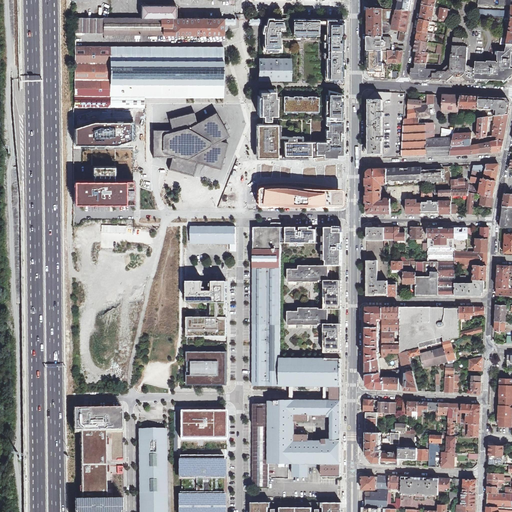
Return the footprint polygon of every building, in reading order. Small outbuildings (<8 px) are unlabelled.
[(391,9),(410,10),(412,0),(398,0),(397,4),(392,3),(391,9)] [(163,34),(223,34),(223,24),(235,24),(236,18),(219,18),(176,18),(176,4),(141,4),(141,18),(161,18),(161,23),(163,24),(163,34)] [(430,21),(431,21),(432,21),(434,6),(423,4),(420,19),(430,21)] [(439,19),(446,20),(447,16),(447,15),(448,9),(441,7),(439,19)] [(368,36),(382,36),(382,26),(382,24),(383,20),(383,9),(374,8),(368,8),(368,36)] [(400,30),(407,31),(410,10),(391,9),(389,9),(383,9),(383,20),(384,20),(386,20),(393,20),(394,22),(393,28),(400,30)] [(142,34),(163,34),(163,24),(161,23),(161,18),(141,18),(110,17),(108,17),(101,17),(74,17),(74,32),(104,32),(104,34),(142,34)] [(286,19),(267,18),(264,31),(264,52),(284,52),(283,38),(283,31),(289,31),(286,19)] [(322,18),(296,19),(296,38),(319,38),(319,36),(323,36),(322,24),(322,18)] [(326,49),(343,49),(343,18),(327,18),(327,25),(326,38),(326,49)] [(283,38),(296,38),(296,19),(286,19),(289,31),(283,31),(283,38)] [(428,32),(429,25),(430,22),(430,21),(420,19),(418,30),(428,32)] [(405,41),(407,31),(400,30),(398,40),(404,41),(404,40),(405,41)] [(426,41),(427,40),(427,36),(428,32),(418,30),(416,40),(426,41)] [(388,51),(390,51),(391,36),(382,36),(368,36),(368,51),(388,51)] [(475,81),(475,79),(476,67),(472,67),(470,65),(467,65),(468,46),(463,46),(463,44),(464,44),(465,43),(465,42),(465,41),(464,41),(463,41),(463,38),(455,37),(455,42),(453,42),(453,49),(455,49),(454,53),(453,54),(452,54),(451,55),(451,64),(449,64),(448,66),(443,69),(426,69),(426,64),(415,63),(414,68),(411,68),(411,72),(410,75),(411,75),(411,76),(412,77),(413,78),(414,78),(414,80),(416,80),(428,80),(436,81),(437,80),(438,79),(447,80),(447,81),(449,79),(452,77),(454,75),(461,76),(462,76),(466,79),(468,82),(469,79),(470,80),(471,80),(471,81),(475,81)] [(422,52),(427,52),(428,42),(426,41),(416,40),(414,52),(417,52),(421,52),(422,52)] [(511,44),(507,44),(506,51),(498,51),(498,60),(500,62),(498,63),(497,61),(487,61),(487,62),(476,61),(476,67),(475,79),(488,80),(506,81),(511,75),(511,44)] [(74,108),(111,108),(111,47),(75,47),(74,108)] [(145,98),(223,98),(223,92),(223,47),(111,47),(111,108),(145,108),(145,98)] [(343,80),(343,49),(326,49),(325,80),(343,80)] [(388,62),(388,51),(368,51),(368,68),(368,72),(374,78),(388,78),(388,69),(388,62)] [(388,63),(401,63),(403,51),(397,51),(397,53),(393,53),(393,51),(390,51),(388,51),(388,62),(388,63)] [(415,63),(426,64),(428,52),(427,52),(422,52),(421,52),(417,52),(415,63)] [(260,58),(258,58),(257,68),(257,79),(273,79),(291,80),(291,58),(264,58),(260,58)] [(388,78),(395,79),(398,77),(399,71),(393,71),(393,69),(388,69),(388,78)] [(328,95),(326,95),(327,119),(327,127),(329,127),(329,131),(327,131),(327,143),(312,143),(313,158),(314,158),(325,157),(325,159),(333,159),(338,159),(338,160),(345,160),(345,156),(345,95),(329,90),(328,95)] [(383,100),(388,98),(391,97),(391,95),(391,92),(375,91),(368,99),(368,100),(369,100),(383,100)] [(383,154),(382,154),(382,158),(401,157),(402,140),(404,120),(405,93),(396,93),(391,92),(391,95),(391,97),(388,98),(383,100),(383,154)] [(276,94),(262,93),(262,99),(260,98),(259,120),(259,127),(278,126),(279,99),(276,99),(276,94)] [(458,111),(459,108),(461,96),(452,96),(451,95),(450,95),(449,95),(448,95),(443,95),(442,110),(458,111)] [(459,108),(478,108),(479,97),(469,96),(461,96),(459,108)] [(319,97),(285,97),(284,113),(319,113),(319,97)] [(494,116),(509,114),(510,105),(505,98),(498,98),(479,97),(478,108),(478,109),(491,109),(492,109),(494,109),(494,116)] [(369,154),(382,154),(383,154),(383,100),(369,100),(369,154)] [(416,107),(421,106),(422,102),(422,101),(409,100),(409,108),(416,107)] [(416,107),(418,117),(419,117),(429,114),(428,105),(427,105),(421,106),(416,107)] [(408,119),(404,120),(402,140),(426,139),(425,123),(419,123),(419,117),(418,117),(416,107),(409,108),(408,119)] [(478,118),(489,116),(494,116),(494,109),(492,109),(491,109),(478,109),(477,118),(478,118)] [(220,138),(227,134),(221,124),(215,113),(211,115),(210,115),(197,122),(194,114),(193,112),(169,118),(172,129),(163,129),(162,156),(172,156),(169,168),(193,175),(197,162),(202,163),(205,164),(205,163),(219,167),(222,155),(226,143),(219,141),(220,138)] [(496,140),(504,140),(509,114),(494,116),(489,116),(488,119),(494,120),(492,136),(497,136),(496,140)] [(488,119),(489,116),(478,118),(477,138),(487,137),(488,119)] [(132,119),(76,119),(76,148),(133,148),(132,119)] [(426,139),(437,138),(437,134),(434,134),(434,122),(425,123),(426,139)] [(259,127),(256,127),(257,159),(279,159),(279,137),(278,126),(259,127)] [(162,156),(163,129),(153,129),(153,156),(162,156)] [(444,129),(441,129),(441,133),(441,138),(453,138),(454,133),(444,132),(444,129)] [(461,140),(462,154),(473,154),(471,146),(472,132),(466,133),(462,133),(454,133),(453,138),(452,140),(461,140)] [(279,137),(279,159),(313,158),(312,143),(303,143),(304,136),(279,137)] [(426,139),(426,156),(449,155),(452,140),(453,138),(441,138),(437,138),(426,139)] [(426,139),(402,140),(401,157),(426,156),(426,139)] [(452,140),(449,155),(462,154),(461,140),(452,140)] [(480,144),(480,153),(486,152),(498,152),(502,151),(504,140),(496,140),(484,143),(483,143),(480,144)] [(471,146),(473,154),(480,153),(480,144),(471,146)] [(484,179),(496,181),(499,165),(499,164),(486,165),(485,171),(484,179)] [(485,171),(486,165),(474,165),(471,176),(479,178),(480,178),(481,172),(483,172),(483,171),(485,171)] [(76,202),(134,202),(134,179),(114,179),(114,166),(94,166),(94,178),(94,179),(76,179),(73,179),(73,202),(76,202)] [(439,190),(451,190),(451,180),(451,166),(444,167),(444,169),(439,169),(438,170),(438,172),(439,172),(439,174),(435,174),(435,173),(436,173),(436,172),(429,173),(429,169),(422,170),(422,190),(432,190),(439,190)] [(407,200),(417,200),(422,200),(422,197),(422,196),(422,190),(422,170),(422,168),(404,168),(395,169),(387,169),(387,184),(387,189),(387,191),(391,191),(391,199),(391,200),(407,199),(407,200)] [(381,184),(387,184),(387,169),(370,170),(367,172),(367,191),(381,191),(381,187),(380,186),(381,184)] [(482,195),(493,197),(495,188),(495,187),(495,186),(496,183),(496,182),(496,181),(484,179),(482,178),(480,189),(479,194),(482,195)] [(451,190),(469,189),(469,187),(469,185),(466,185),(466,183),(463,183),(463,179),(459,179),(459,180),(451,180),(451,190)] [(342,202),(342,201),(342,190),(342,188),(341,188),(340,187),(339,187),(337,187),(323,187),(310,187),(299,185),(290,184),(263,185),(260,185),(258,186),(257,187),(257,188),(257,204),(288,205),(301,205),(310,205),(317,205),(339,204),(340,204),(341,204),(341,203),(342,202)] [(381,191),(367,191),(367,211),(370,214),(391,214),(391,200),(391,199),(385,199),(383,201),(382,201),(381,191)] [(474,198),(474,197),(474,194),(468,192),(468,195),(466,214),(472,214),(473,206),(474,199),(474,198)] [(503,206),(511,206),(511,194),(509,194),(505,194),(504,200),(503,206)] [(493,197),(482,195),(481,198),(480,204),(491,206),(493,197)] [(439,214),(451,214),(451,205),(451,201),(440,201),(440,198),(439,198),(439,202),(439,214)] [(422,214),(422,203),(419,203),(418,204),(417,204),(417,200),(407,200),(407,214),(422,214)] [(422,214),(439,214),(439,202),(438,202),(432,202),(432,201),(428,201),(428,202),(422,202),(422,203),(422,214)] [(500,227),(511,227),(511,206),(503,206),(500,227)] [(231,249),(236,249),(236,245),(235,245),(235,243),(237,243),(237,227),(192,227),(191,243),(232,243),(232,245),(231,245),(231,249)] [(282,242),(281,227),(278,227),(275,227),(254,227),(253,267),(254,267),(254,270),(253,385),(280,385),(282,358),(282,306),(282,242)] [(281,227),(282,242),(318,242),(318,229),(311,229),(311,227),(302,227),(302,229),(298,229),(298,227),(288,227),(281,227)] [(324,251),(324,260),(327,259),(327,265),(329,265),(342,265),(342,243),(343,227),(325,227),(325,242),(324,251)] [(384,240),(384,238),(384,227),(370,227),(367,230),(367,240),(384,240)] [(384,238),(395,238),(395,227),(384,227),(384,238)] [(405,240),(405,233),(401,233),(401,231),(399,231),(399,227),(395,227),(395,238),(395,240),(405,240)] [(455,238),(455,228),(428,227),(427,237),(436,237),(436,244),(447,244),(447,238),(455,238)] [(468,251),(468,234),(468,228),(455,228),(455,238),(455,251),(468,251)] [(476,239),(489,239),(489,228),(481,228),(481,236),(476,236),(476,239)] [(436,237),(427,237),(427,243),(427,250),(427,259),(427,261),(440,261),(455,261),(455,251),(455,238),(447,238),(447,244),(436,244),(436,237)] [(476,251),(489,252),(489,239),(476,239),(476,251)] [(474,265),(488,265),(489,252),(476,251),(468,251),(455,251),(455,261),(455,265),(474,265)] [(388,296),(388,282),(388,281),(377,280),(377,278),(378,260),(367,260),(367,292),(370,296),(388,296)] [(403,271),(403,261),(399,261),(392,261),(392,269),(399,269),(399,271),(403,271)] [(427,261),(416,262),(416,272),(416,277),(440,276),(440,261),(427,261)] [(440,261),(440,276),(455,276),(455,265),(455,261),(440,261)] [(324,279),(326,279),(329,279),(329,265),(327,265),(299,265),(299,268),(288,268),(288,283),(320,283),(320,279),(324,279)] [(342,265),(329,265),(329,279),(342,279),(342,272),(342,265)] [(475,279),(485,280),(488,280),(488,265),(474,265),(474,279),(475,279)] [(511,266),(498,265),(497,288),(511,288),(511,266)] [(416,277),(416,272),(409,272),(409,271),(403,271),(404,283),(409,283),(410,283),(416,283),(416,277)] [(440,276),(416,277),(416,283),(416,289),(416,296),(440,295),(440,286),(440,276)] [(455,276),(440,276),(440,286),(455,286),(455,283),(455,276)] [(324,279),(324,309),(328,309),(341,309),(342,279),(326,279),(324,279)] [(456,295),(483,295),(483,292),(486,292),(485,280),(475,279),(475,283),(467,283),(455,283),(455,286),(456,295)] [(227,282),(187,282),(187,307),(216,307),(227,307),(227,282)] [(388,296),(397,296),(397,282),(388,282),(388,296)] [(455,286),(440,286),(440,295),(456,295),(455,286)] [(506,305),(497,305),(496,321),(506,322),(506,311),(507,311),(507,310),(506,310),(506,305)] [(227,330),(227,307),(216,307),(216,319),(189,319),(189,330),(227,330)] [(383,318),(383,307),(367,307),(367,320),(367,330),(366,348),(366,361),(379,358),(379,321),(378,321),(378,318),(381,318),(383,318)] [(400,318),(400,307),(383,307),(383,318),(400,318)] [(456,338),(460,337),(460,332),(460,318),(460,307),(413,307),(400,307),(400,318),(400,353),(408,351),(419,348),(426,346),(431,345),(433,344),(443,342),(456,338)] [(460,307),(460,318),(471,318),(471,315),(475,315),(485,313),(485,307),(460,307)] [(323,353),(341,354),(341,338),(341,323),(328,324),(328,315),(328,309),(324,309),(319,309),(319,308),(299,308),(299,311),(288,311),(288,325),(319,325),(319,323),(324,324),(323,353)] [(400,318),(383,318),(383,320),(383,357),(386,356),(400,353),(400,318)] [(506,322),(496,321),(495,331),(505,331),(506,322)] [(484,331),(484,327),(479,328),(477,329),(477,328),(460,332),(460,337),(484,331)] [(187,381),(187,385),(222,385),(222,382),(227,382),(227,377),(227,348),(227,342),(193,342),(194,336),(187,336),(187,345),(186,345),(186,362),(187,362),(187,375),(186,375),(186,381),(187,381)] [(456,338),(443,342),(443,344),(444,348),(448,361),(454,359),(454,360),(458,359),(455,350),(452,351),(450,343),(456,341),(456,338)] [(435,364),(448,361),(444,348),(440,349),(440,348),(439,348),(439,349),(437,349),(436,347),(432,349),(432,351),(435,364)] [(419,348),(408,351),(409,356),(420,354),(419,351),(419,348)] [(408,351),(400,353),(386,356),(389,366),(395,364),(394,359),(396,360),(398,359),(400,356),(402,365),(410,363),(410,364),(411,364),(409,356),(408,351)] [(424,367),(435,364),(432,351),(428,352),(428,351),(427,351),(427,352),(425,353),(424,352),(423,352),(423,353),(420,354),(424,367)] [(483,357),(474,358),(469,359),(469,370),(482,370),(483,357)] [(327,385),(341,386),(342,358),(282,358),(280,385),(290,385),(293,385),(307,385),(307,388),(308,388),(314,388),(316,387),(316,385),(324,385),(326,385),(327,385)] [(366,374),(380,372),(379,358),(366,361),(366,374)] [(446,373),(454,373),(454,370),(455,362),(446,364),(446,368),(446,373)] [(404,390),(418,391),(413,371),(405,373),(404,390)] [(380,374),(380,372),(366,374),(366,381),(366,385),(370,388),(380,389),(384,389),(399,390),(399,378),(380,377),(380,374)] [(454,374),(454,373),(446,373),(445,387),(445,392),(454,392),(454,388),(454,382),(454,379),(454,374)] [(467,393),(481,394),(482,375),(472,375),(472,382),(470,382),(470,383),(468,383),(467,393)] [(502,399),(511,399),(511,385),(511,386),(511,379),(501,378),(500,392),(503,392),(502,399)] [(329,399),(341,399),(341,394),(341,386),(327,385),(327,390),(329,390),(329,394),(329,399)] [(510,406),(511,405),(511,399),(502,399),(503,392),(500,392),(499,400),(499,402),(499,405),(500,405),(510,406)] [(321,463),(321,468),(321,476),(338,476),(341,476),(341,428),(341,399),(329,399),(326,399),(324,399),(293,399),(290,399),(281,399),(281,400),(275,400),(275,401),(269,401),(269,404),(253,404),(253,410),(253,424),(253,453),(253,486),(256,486),(268,486),(269,478),(269,462),(293,462),(293,476),(308,476),(308,468),(308,463),(321,463)] [(364,411),(373,411),(374,400),(365,399),(364,411)] [(384,412),(389,413),(389,414),(391,414),(391,413),(396,413),(396,403),(394,403),(394,401),(385,400),(384,412)] [(407,415),(417,415),(418,411),(418,402),(408,402),(408,410),(407,413),(407,415)] [(428,411),(428,408),(429,403),(418,402),(418,411),(420,412),(421,411),(428,411)] [(442,414),(449,414),(449,404),(439,403),(439,409),(439,414),(442,414)] [(461,412),(462,404),(449,404),(449,414),(449,415),(448,421),(448,422),(455,422),(461,423),(461,419),(461,414),(461,412)] [(466,423),(480,424),(480,405),(462,404),(461,412),(465,412),(465,413),(466,413),(466,423)] [(511,426),(511,407),(511,408),(510,406),(500,405),(499,405),(499,412),(502,413),(502,416),(499,416),(498,422),(498,426),(511,426)] [(122,409),(75,410),(76,432),(82,432),(83,501),(76,501),(76,511),(123,511),(124,500),(113,500),(112,493),(110,493),(107,493),(107,439),(109,439),(112,439),(112,431),(123,431),(122,409)] [(227,412),(173,412),(174,456),(180,456),(198,456),(198,450),(227,450),(227,412)] [(366,431),(376,432),(376,430),(377,412),(366,412),(366,431)] [(463,429),(463,436),(479,437),(480,424),(466,423),(465,423),(464,423),(464,426),(464,429),(463,429)] [(167,511),(166,430),(140,430),(140,451),(140,475),(140,511),(167,511)] [(381,464),(382,451),(381,452),(381,454),(380,454),(380,446),(381,446),(381,444),(380,444),(380,432),(378,432),(376,432),(366,431),(366,441),(366,450),(365,450),(365,451),(366,451),(366,456),(366,457),(373,464),(381,464)] [(383,442),(399,443),(400,439),(400,433),(383,432),(383,442)] [(430,434),(430,442),(433,442),(433,443),(434,443),(434,442),(435,442),(442,443),(443,438),(443,435),(430,434)] [(447,452),(455,452),(456,437),(452,437),(448,437),(448,438),(447,452)] [(399,459),(417,459),(417,449),(417,448),(412,448),(412,447),(411,447),(411,446),(410,446),(410,447),(407,447),(399,447),(399,452),(399,459)] [(490,457),(506,457),(507,447),(490,446),(490,457)] [(417,459),(428,460),(428,450),(425,450),(423,450),(424,448),(422,448),(422,449),(417,449),(417,459)] [(399,465),(399,459),(399,452),(382,451),(381,464),(399,465)] [(454,468),(455,456),(455,452),(447,452),(442,452),(441,467),(454,468)] [(225,456),(180,456),(180,478),(182,478),(182,492),(180,492),(179,511),(223,511),(224,510),(224,491),(221,491),(221,485),(221,479),(224,479),(225,456)] [(506,461),(506,457),(490,457),(489,464),(491,464),(498,465),(504,465),(504,461),(506,461)] [(376,486),(375,476),(362,477),(362,489),(376,489),(376,486)] [(375,476),(376,489),(389,489),(389,476),(375,476)] [(389,489),(401,489),(402,476),(389,476),(389,489)] [(420,477),(402,476),(401,489),(401,493),(419,494),(420,477)] [(439,478),(420,477),(419,494),(438,494),(439,478)] [(439,478),(438,491),(450,491),(451,479),(439,478)] [(464,479),(464,492),(476,492),(477,480),(470,480),(464,479)] [(378,489),(378,492),(371,492),(371,497),(366,496),(366,507),(383,508),(387,508),(388,493),(388,490),(384,490),(378,489)] [(462,492),(462,504),(476,505),(476,492),(464,492),(462,492)] [(511,511),(511,493),(506,493),(498,493),(487,492),(487,502),(490,502),(490,506),(487,506),(486,511),(511,511)] [(388,493),(387,508),(396,509),(400,509),(401,499),(397,498),(396,504),(390,503),(391,493),(388,493)] [(340,511),(342,502),(252,502),(251,511),(340,511)]
